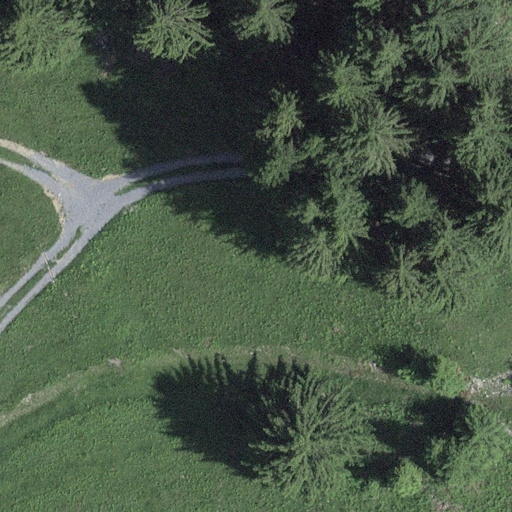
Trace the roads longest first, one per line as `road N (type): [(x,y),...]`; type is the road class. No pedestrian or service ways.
road 1 (track): [(0,318),(78,235),(156,180),(396,148),(511,147)]
road 2 (track): [(0,442),(91,398),(189,374),(300,369),(446,402),(511,400)]
road 3 (track): [(0,151),(47,169),(68,188),(78,235)]
